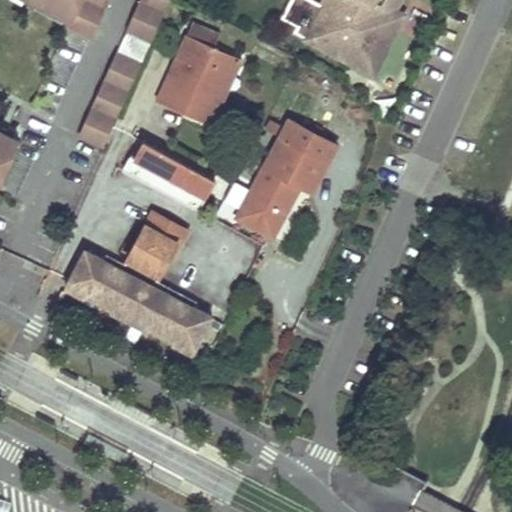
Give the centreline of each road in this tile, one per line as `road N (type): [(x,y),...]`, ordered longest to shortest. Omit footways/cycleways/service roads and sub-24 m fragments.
road 1 (residential): [(341,511),(268,452),(0,309)]
road 2 (residential): [(0,419),(180,511)]
